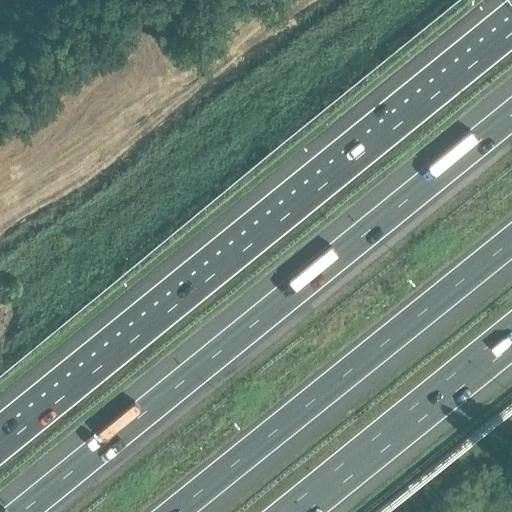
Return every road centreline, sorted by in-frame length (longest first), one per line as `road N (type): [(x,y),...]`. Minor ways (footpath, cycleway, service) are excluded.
road 1 (motorway): [(511,21),(0,431)]
road 2 (motorway): [(511,114),(21,511)]
road 3 (motorway): [(174,511),(511,239)]
road 4 (motorway): [(297,511),(511,340)]
